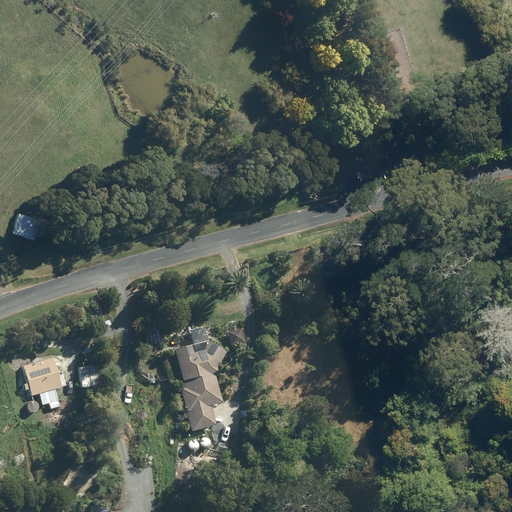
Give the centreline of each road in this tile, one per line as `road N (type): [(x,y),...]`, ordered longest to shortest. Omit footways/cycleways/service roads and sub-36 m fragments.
road 1 (unclassified): [(511,168),(0,307)]
road 2 (track): [(140,511),(140,466),(119,416),(117,270)]
road 3 (track): [(347,208),(290,0)]
road 4 (track): [(375,201),(325,0)]
road 5 (track): [(239,399),(246,307),(225,240)]
